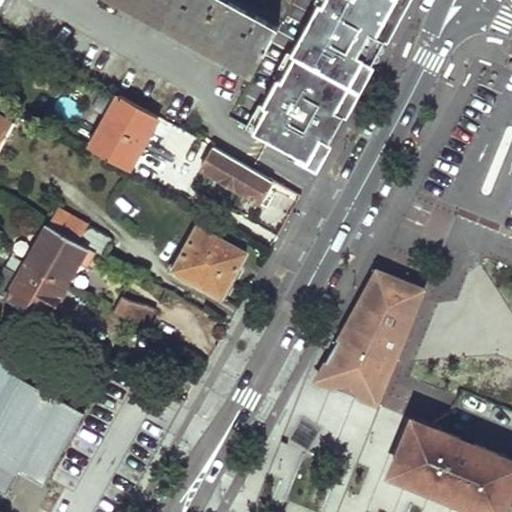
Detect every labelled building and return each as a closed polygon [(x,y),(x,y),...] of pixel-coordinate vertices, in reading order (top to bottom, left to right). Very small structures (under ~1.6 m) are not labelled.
[(120,0),(251,74),(277,28),(226,0),(120,0)] [(245,128),(315,166),(324,149),(361,82),(400,11),(405,0),(314,0),(314,1),(318,3),(262,106),(258,104),(245,128)] [(93,77),(52,54),(45,66),(86,90),(93,77)] [(117,92),(87,146),(128,169),(157,115),(117,92)] [(0,113),(0,141),(12,120),(0,113)] [(202,169),(256,201),(268,179),(207,144),(200,157),(206,161),(202,169)] [(59,206),(50,223),(89,245),(102,253),(112,235),(59,206)] [(245,247),(198,220),(175,262),(221,289),(245,247)] [(67,283),(89,245),(50,223),(28,261),(67,283)] [(45,321),(67,283),(28,261),(6,299),(45,321)] [(424,290),(377,270),(361,299),(344,329),(329,357),(317,380),(377,405),(424,290)] [(113,312),(147,322),(153,303),(118,293),(113,312)] [(97,330),(89,346),(121,363),(131,344),(122,340),(103,334),(97,330)] [(0,493),(3,495),(15,473),(39,486),(79,411),(9,372),(22,349),(0,336),(0,493)] [(511,511),(511,458),(413,418),(390,474),(484,511),(511,511)]
